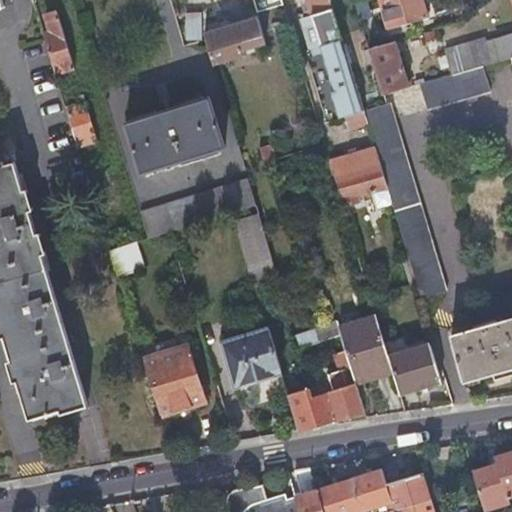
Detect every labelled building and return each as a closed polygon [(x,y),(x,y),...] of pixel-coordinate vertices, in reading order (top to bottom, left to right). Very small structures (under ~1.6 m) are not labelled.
[(341,37),(330,0),(307,0),(308,2),(302,4),(304,11),(310,9),(312,15),(302,18),(311,46),(341,37)] [(428,15),(422,0),(381,0),(389,27),(428,15)] [(50,30),(43,33),(55,71),(74,65),(57,10),(45,14),(50,30)] [(258,15),(204,32),(205,33),(213,62),(241,54),(240,49),(266,40),(258,15)] [(511,33),(494,39),(494,40),(485,42),(484,38),(445,48),(452,73),(482,65),(511,56),(511,33)] [(363,109),(341,37),(311,46),(313,55),(324,51),(336,89),(333,90),(341,116),(345,115),(363,109)] [(368,47),(383,93),(408,86),(394,39),(368,47)] [(511,56),(511,58),(511,316),(452,334),(465,380),(511,367),(511,56)] [(482,65),(452,73),(418,83),(427,108),(489,91),(482,65)] [(77,144),(97,138),(83,95),(78,96),(80,101),(65,106),(77,144)] [(210,96),(126,122),(141,171),(225,145),(210,96)] [(386,186),(420,298),(446,290),(388,102),(385,103),(363,109),(367,122),(374,147),(386,186)] [(349,128),(367,122),(363,109),(345,115),(349,128)] [(263,160),(275,156),(271,143),(259,146),(263,160)] [(374,147),(330,160),(343,205),(361,199),(359,194),(386,186),(374,147)] [(0,320),(29,417),(87,400),(13,160),(4,164),(2,159),(0,159),(0,320)] [(248,178),(140,212),(148,236),(256,204),(248,178)] [(278,279),(258,212),(237,219),(256,287),(278,279)] [(392,370),(388,355),(376,315),(339,326),(337,320),(315,326),(316,333),(319,340),(341,333),(346,349),(355,381),(392,370)] [(238,398),(287,392),(268,327),(221,340),(238,398)] [(319,340),(316,333),(296,339),(298,346),(319,340)] [(392,370),(398,392),(440,379),(430,343),(388,355),(392,370)] [(143,358),(159,412),(204,399),(187,344),(143,358)] [(354,419),(366,417),(355,381),(346,349),(335,353),(340,369),(328,373),(333,389),(330,390),(326,382),(310,387),(312,394),(328,390),(337,417),(352,413),(354,419)] [(287,392),(297,428),(337,417),(328,390),(312,394),(310,387),(310,385),(287,392)] [(511,451),(495,456),(497,463),(510,508),(511,507),(511,451)] [(472,470),(484,511),(495,511),(510,508),(497,463),(472,470)] [(301,497),(294,499),(298,511),(323,511),(316,489),(309,468),(292,471),(301,497)] [(394,511),(385,483),(381,469),(316,489),(323,511),(360,511),(381,506),(382,511),(394,511)] [(394,511),(435,511),(423,472),(385,483),(394,511)] [(298,511),(294,499),(294,496),(286,499),(284,493),(266,498),(261,483),(237,488),(233,489),(231,490),(228,493),(227,495),(226,499),(226,502),(228,511),(298,511)]
